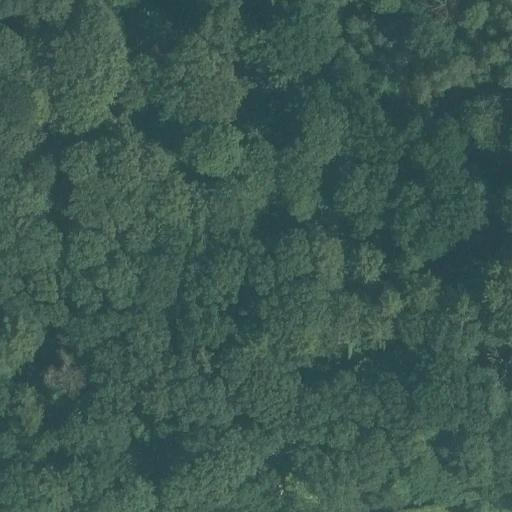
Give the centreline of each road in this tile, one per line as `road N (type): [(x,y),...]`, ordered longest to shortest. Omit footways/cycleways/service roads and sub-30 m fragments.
road 1 (track): [(48,511),(105,438),(188,379),(276,339),(442,289),(511,249)]
road 2 (track): [(511,458),(206,511)]
road 3 (track): [(47,507),(36,434),(0,355)]
